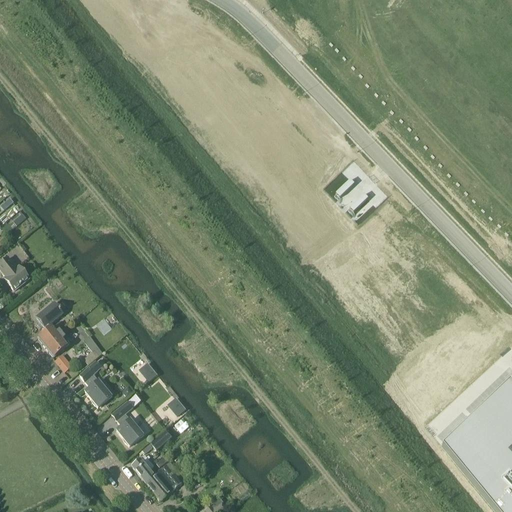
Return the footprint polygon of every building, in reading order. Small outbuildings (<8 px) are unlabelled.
[(349,182),(335,195),(339,200),(353,186),(349,182)] [(363,196),(349,210),(353,214),(367,200),(363,196)] [(9,200),(4,204),(8,209),(13,204),(9,200)] [(22,216),(17,220),(21,224),(25,220),(22,216)] [(28,281),(18,268),(15,271),(7,260),(0,265),(0,273),(4,279),(3,281),(13,293),(28,281)] [(44,331),(62,317),(52,305),(35,320),(44,331)] [(44,350),(61,336),(57,333),(54,335),(50,330),(36,341),(44,350)] [(66,348),(61,342),(64,340),(61,336),(44,350),(52,359),(66,348)] [(101,356),(89,338),(83,342),(92,354),(82,362),(87,367),(101,356)] [(71,368),(62,356),(55,362),(64,374),(71,368)] [(110,399),(93,378),(100,372),(94,366),(79,378),(88,390),(84,394),(90,402),(91,404),(93,406),(94,407),(95,408),(96,408),(97,410),(112,398),(111,397),(110,399)] [(511,511),(511,386),(509,383),(441,448),(493,511),(511,511)] [(141,437),(124,416),(131,411),(126,404),(110,417),(120,429),(115,433),(122,441),(123,443),(125,446),(127,447),(129,449),(143,437),(143,436),(141,437)] [(171,440),(164,432),(149,445),(155,453),(171,440)] [(139,461),(131,468),(146,486),(150,483),(146,478),(150,474),(148,472),(153,468),(144,457),(139,461)] [(168,462),(165,458),(155,466),(158,469),(168,462)] [(181,487),(171,474),(174,471),(169,465),(165,468),(165,467),(153,478),(150,474),(146,478),(150,483),(146,486),(160,504),(181,487)] [(227,511),(218,500),(208,508),(211,511),(227,511)]
